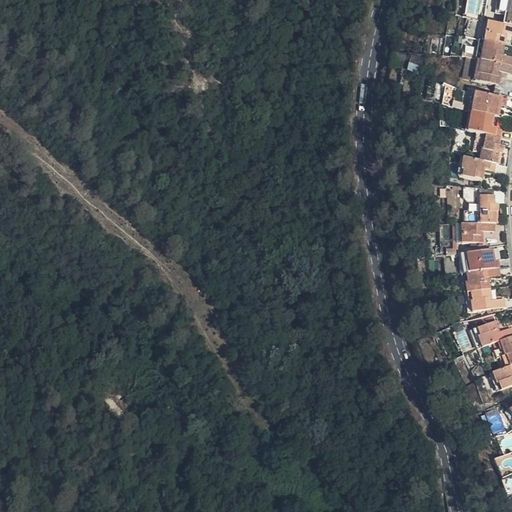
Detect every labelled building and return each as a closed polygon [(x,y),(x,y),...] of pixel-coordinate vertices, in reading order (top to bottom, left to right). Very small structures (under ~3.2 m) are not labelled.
[(456,0),(455,13),(464,15),(466,0),(456,0)] [(478,16),(480,0),(467,0),(465,14),(478,16)] [(511,8),(511,9),(503,7),(500,24),(508,25),(511,26),(509,36),(511,36),(511,8)] [(511,45),(511,36),(509,36),(506,35),(490,32),(488,52),(509,55),(510,45),(511,45)] [(488,52),(484,51),(481,70),(511,75),(511,64),(507,64),(509,55),(488,52)] [(511,75),(481,70),(478,92),(502,96),(504,84),(511,85),(511,75)] [(474,122),(495,126),(503,128),(505,117),(511,118),(511,109),(479,104),(478,113),(476,113),(474,122)] [(495,126),(474,122),(473,132),(475,132),(473,141),(492,146),(505,149),(506,140),(494,138),(495,126)] [(504,158),(505,149),(492,146),(490,157),(489,157),(488,163),(489,163),(488,173),(499,175),(506,176),(509,159),(504,158)] [(499,175),(488,173),(466,168),(462,190),(483,193),(485,182),(497,184),(499,175)] [(481,225),(482,235),(497,234),(502,233),(500,213),(497,214),(496,207),(483,209),(483,217),(477,218),(478,225),(481,225)] [(497,234),(482,235),(460,236),(463,261),(487,258),(486,246),(498,244),(497,234)] [(467,288),(504,281),(503,274),(499,275),(497,265),(464,271),(467,288)] [(467,288),(471,307),(495,302),(496,302),(494,291),(506,289),(504,281),(467,288)] [(498,315),(495,302),(471,307),(470,307),(474,327),(511,321),(510,314),(498,315)] [(485,361),(511,350),(511,341),(506,344),(502,332),(474,342),(481,362),(485,361)] [(495,387),(511,380),(511,350),(485,361),(495,387)] [(511,380),(495,387),(502,406),(511,402),(511,380)]
